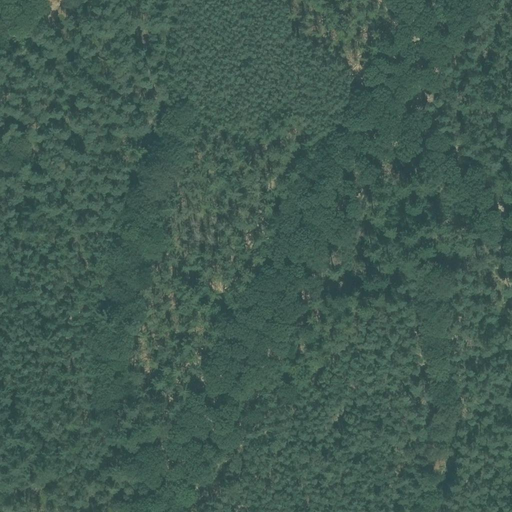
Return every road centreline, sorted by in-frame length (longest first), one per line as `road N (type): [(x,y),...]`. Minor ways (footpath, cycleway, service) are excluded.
road 1 (track): [(436,0),(156,511)]
road 2 (track): [(374,108),(511,254)]
